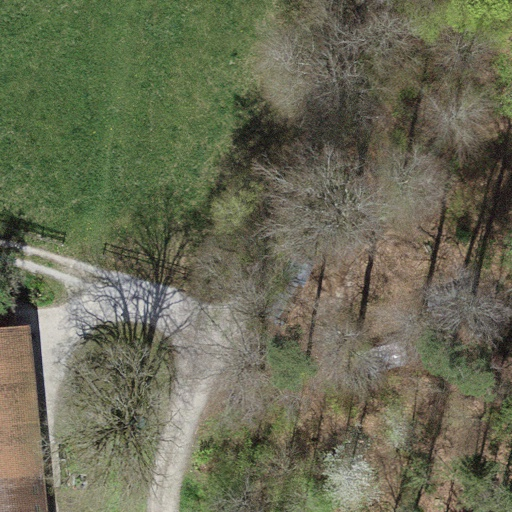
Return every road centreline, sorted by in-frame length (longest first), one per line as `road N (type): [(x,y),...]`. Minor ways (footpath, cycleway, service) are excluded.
road 1 (track): [(165,511),(201,329),(0,249)]
road 2 (track): [(201,329),(325,0)]
